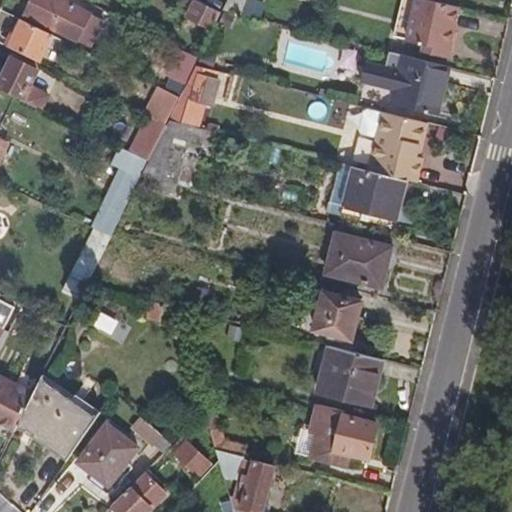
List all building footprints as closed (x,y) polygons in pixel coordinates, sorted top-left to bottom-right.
[(68,19),(74,6),(63,0),(32,0),(25,15),(67,36),(74,22),(68,19)] [(213,30),(222,13),(196,0),(188,17),(213,30)] [(245,0),(228,0),(224,9),(239,13),(245,0)] [(259,18),(265,3),(255,0),(245,0),(239,13),(258,18),(259,18)] [(449,49),(459,8),(424,0),(417,0),(408,39),(449,49)] [(37,62),(51,34),(22,20),(9,47),(37,62)] [(200,56),(205,47),(196,43),(192,52),(200,56)] [(180,98),(196,65),(200,56),(192,52),(184,49),(164,90),(169,92),(180,98)] [(213,69),(215,56),(204,55),(202,66),(205,67),(212,68),(213,69)] [(366,83),(394,91),(392,101),(407,105),(406,108),(418,111),(419,107),(438,112),(449,66),(404,55),(400,70),(372,64),(365,67),(363,78),(366,83)] [(39,92),(47,75),(12,58),(0,83),(0,88),(41,108),(47,95),(39,92)] [(212,104),(218,79),(203,75),(205,67),(202,66),(196,65),(180,98),(171,116),(169,120),(198,127),(206,102),(212,104)] [(218,79),(220,71),(213,69),(212,68),(205,67),(203,75),(218,79)] [(162,112),(157,121),(166,125),(169,120),(171,116),(180,98),(169,92),(159,110),(162,112)] [(419,147),(422,147),(428,123),(384,112),(384,113),(368,109),(363,111),(359,130),(361,134),(377,138),(369,170),(407,180),(418,183),(423,159),(419,158),(416,157),(419,147)] [(148,161),(166,125),(157,121),(149,117),(132,153),(148,161)] [(177,184),(187,141),(199,143),(202,144),(205,129),(198,127),(169,120),(166,125),(148,161),(141,175),(145,176),(153,178),(177,184)] [(188,187),(199,143),(187,141),(177,184),(188,187)] [(141,175),(148,161),(132,153),(120,148),(112,165),(120,169),(92,227),(94,228),(111,236),(114,230),(141,175)] [(396,220),(407,180),(369,170),(353,166),(343,206),(396,220)] [(151,188),(153,178),(145,176),(142,186),(151,188)] [(174,194),(177,184),(153,178),(151,188),(174,194)] [(79,300),(88,283),(111,236),(94,228),(63,292),(79,300)] [(396,253),(392,250),(392,248),(339,234),(329,273),(383,287),(387,270),(390,269),(394,267),(397,259),(396,253)] [(204,306),(209,288),(198,285),(193,303),(204,306)] [(352,340),(362,303),(324,293),(314,330),(352,340)] [(160,317),(164,303),(149,299),(146,313),(160,317)] [(0,345),(1,346),(4,339),(2,338),(16,311),(0,302),(0,345)] [(114,334),(121,319),(103,311),(96,326),(114,334)] [(372,405),(383,359),(328,345),(316,391),(372,405)] [(0,423),(15,431),(32,395),(0,377),(0,423)] [(65,464),(89,430),(36,396),(15,431),(65,464)] [(211,430),(216,449),(223,451),(237,455),(242,456),(244,448),(222,442),(219,427),(220,427),(213,403),(203,406),(205,412),(211,430)] [(377,425),(312,408),(305,435),(312,437),(307,460),(338,468),(341,453),(350,456),(368,460),(377,425)] [(138,419),(128,429),(150,448),(152,446),(161,454),(168,446),(138,419)] [(108,487),(138,450),(107,426),(78,463),(108,487)] [(211,463),(183,437),(172,448),(199,475),(211,463)] [(256,511),(263,511),(276,467),(244,459),(245,457),(242,456),(237,455),(223,451),(216,449),(220,461),(222,470),(240,474),(232,503),(234,511),(242,511),(243,509),(256,511)] [(347,470),(350,456),(341,453),(338,468),(347,470)] [(120,511),(147,511),(166,493),(145,472),(113,504),(120,511)] [(359,506),(364,487),(337,481),(332,499),(359,506)] [(379,511),(384,492),(364,487),(359,506),(379,511)]
